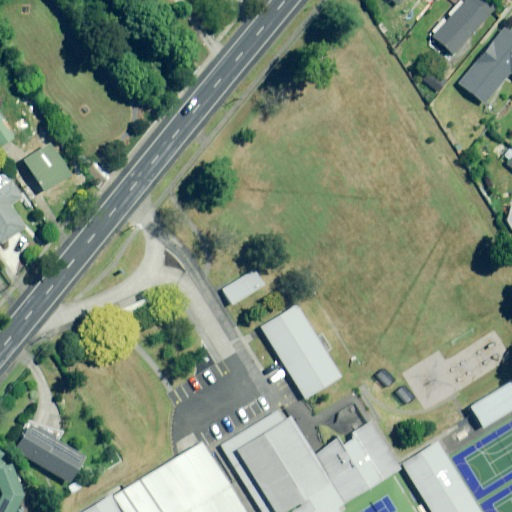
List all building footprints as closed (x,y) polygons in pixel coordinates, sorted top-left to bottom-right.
[(494,7),(485,0),(465,0),(431,38),(451,55),(494,7)] [(511,24),(509,22),(457,84),(483,105),(509,74),(511,76),(511,24)] [(445,83),(429,70),(421,81),(436,93),(445,83)] [(13,127),(1,110),(0,110),(0,146),(12,138),(7,131),(13,127)] [(67,176),(46,145),(21,162),(41,193),(67,176)] [(3,174),(0,175),(0,243),(23,229),(8,206),(19,198),(3,174)] [(256,282),(243,262),(211,282),(223,303),(256,282)] [(333,370),(288,298),(249,322),(294,394),(333,370)] [(150,309),(146,299),(120,310),(125,320),(150,309)] [(511,371),(509,367),(460,397),(474,420),(511,397),(511,371)] [(300,444),(275,403),(216,440),(260,511),(342,511),(334,498),(393,462),(359,408),(300,444)] [(53,439),(28,425),(13,453),(66,483),(80,457),(52,441),(53,439)] [(241,511),(191,431),(72,504),(76,511),(241,511)] [(478,511),(429,431),(392,454),(427,511),(478,511)] [(0,455),(2,452),(0,450),(0,511),(13,511),(21,496),(9,465),(5,466),(0,455)]
